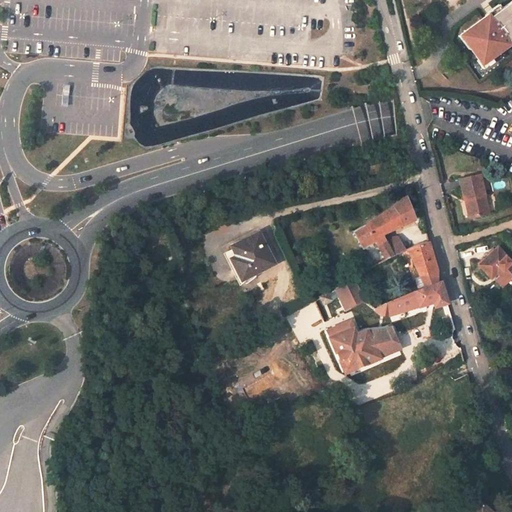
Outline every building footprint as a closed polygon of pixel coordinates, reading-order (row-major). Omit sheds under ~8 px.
[(511,0),(491,17),(489,15),(464,33),(474,46),(471,48),(480,60),(483,58),(486,62),(511,44),(509,41),(511,38),(511,0)] [(480,173),(459,177),(464,199),(465,198),(467,198),(472,216),(489,212),(480,173)] [(362,247),(373,240),(384,259),(393,255),(384,239),(381,233),(414,218),(405,195),(353,231),(362,247)] [(414,220),(415,240),(424,240),(423,220),(414,220)] [(236,256),(229,259),(235,272),(244,268),(249,276),(274,263),(258,232),(249,236),(250,240),(232,248),(236,256)] [(403,251),(394,236),(384,239),(393,255),(403,251)] [(436,269),(427,241),(407,249),(424,285),(436,280),(436,269)] [(511,261),(497,246),(480,263),(492,276),(497,271),(501,275),(507,281),(511,276),(511,261)] [(235,272),(239,280),(249,276),(244,268),(235,272)] [(497,279),(503,285),(507,281),(501,275),(497,279)] [(341,298),(345,307),(363,298),(354,278),(337,287),(342,297),(341,298)] [(432,301),(434,306),(446,302),(440,281),(436,280),(424,285),(385,301),(380,304),(373,308),(379,313),(386,315),(432,301)] [(323,303),(330,300),(326,292),(319,296),(320,298),(323,303)] [(380,304),(377,299),(368,303),(373,308),(380,304)] [(326,330),(344,372),(365,363),(359,348),(371,342),(366,330),(355,333),(350,321),(326,330)] [(365,363),(396,349),(387,328),(366,330),(371,342),(359,348),(365,363)] [(244,339),(257,333),(256,330),(243,337),(244,339)] [(491,511),(481,503),(474,511),(491,511)]
